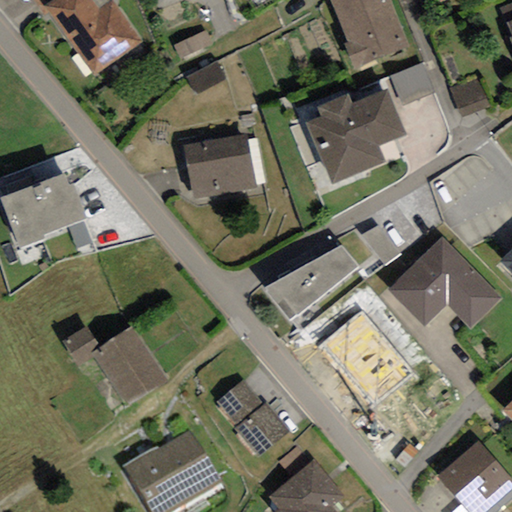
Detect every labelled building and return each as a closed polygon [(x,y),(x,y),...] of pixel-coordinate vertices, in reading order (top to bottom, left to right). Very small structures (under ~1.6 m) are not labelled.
[(47,21),(52,18),(96,79),(143,45),(111,1),(111,0),(35,0),(32,3),(47,21)] [(325,0),(354,73),(408,52),(387,0),(325,0)] [(510,33),(505,36),(511,52),(511,4),(500,10),(510,33)] [(205,31),(172,48),(179,61),(211,45),(205,31)] [(216,64),(186,81),(196,99),(226,81),(216,64)] [(421,66),(389,78),(401,109),(433,97),(421,66)] [(479,80),(451,90),(462,118),(490,108),(479,80)] [(319,122),(305,128),(331,188),(385,165),(378,149),(405,138),(387,96),(352,111),(347,100),(316,113),(319,122)] [(184,150),(194,204),(257,192),(247,138),(184,150)] [(64,182),(2,205),(20,256),(44,247),(43,242),(87,226),(73,190),(68,191),(64,182)] [(400,257),(377,226),(362,238),(385,268),(400,257)] [(503,300),(442,240),(388,294),(425,330),(446,308),(471,332),(503,300)] [(342,248),(263,294),(292,328),(361,271),(342,248)] [(511,256),(501,267),(511,278),(511,256)] [(91,357),(100,352),(85,330),(62,345),(79,371),(94,361),(91,357)] [(100,352),(91,357),(94,361),(129,412),(169,384),(132,330),(100,352)] [(368,356),(343,389),(362,403),(358,408),(386,429),(415,392),(368,356)] [(235,429),(234,431),(259,460),(291,433),(265,403),(262,405),(242,382),(215,405),(235,429)] [(511,403),(499,416),(511,427),(511,403)] [(187,434),(119,478),(141,511),(194,511),(224,493),(187,434)] [(511,480),(478,444),(434,484),(460,511),(490,511),(511,492),(511,480)] [(294,482),(314,464),(297,446),(278,465),(294,482)] [(294,482),(269,502),(276,511),(332,511),(330,510),(343,499),(314,464),(294,482)]
